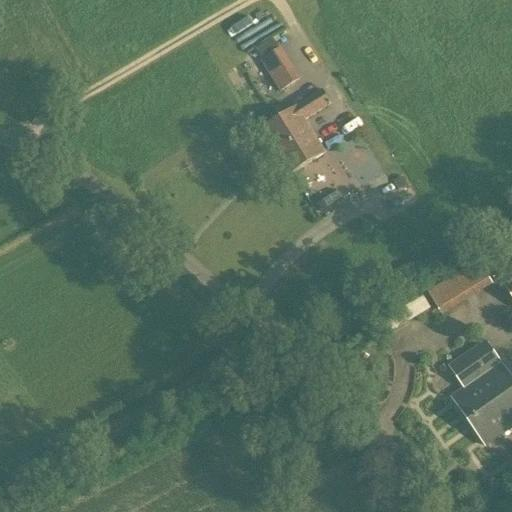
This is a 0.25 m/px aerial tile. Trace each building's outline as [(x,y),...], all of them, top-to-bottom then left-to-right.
[(279,38),(260,47),(265,57),(284,48),(279,38)] [(260,62),(278,94),(299,83),(280,50),(260,62)] [(261,128),(277,152),(311,131),(305,120),(332,103),(324,89),(261,128)] [(311,131),(277,152),(291,176),(326,155),(311,131)] [(479,262),(427,293),(437,309),(441,317),(494,286),(479,262)] [(511,275),(500,283),(511,299),(511,275)] [(375,345),(432,310),(417,285),(361,318),(375,345)] [(452,399),(469,424),(511,394),(511,377),(503,364),(502,365),(486,341),(449,364),(465,390),(452,399)] [(485,447),(511,428),(511,394),(469,424),(485,447)]
